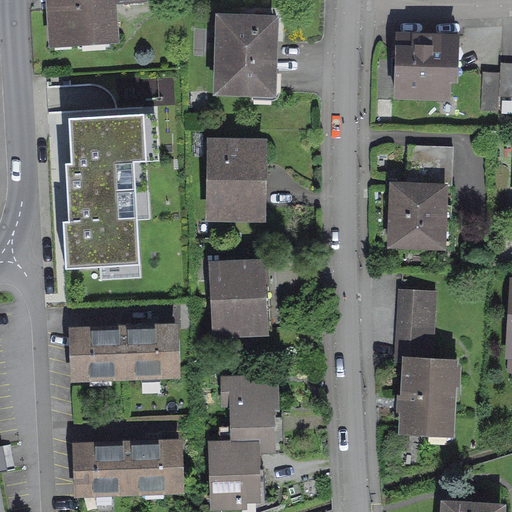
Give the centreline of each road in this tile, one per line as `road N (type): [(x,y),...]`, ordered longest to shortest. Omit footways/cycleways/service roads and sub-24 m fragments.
road 1 (residential): [(357,511),(344,248),(347,11)]
road 2 (unknown): [(90,278),(80,99),(94,73),(130,67),(146,73),(152,97),(161,242),(156,266),(136,281)]
road 3 (tertiary): [(13,0),(22,211),(0,257)]
road 4 (unknown): [(346,139),(454,140),(469,212)]
road 5 (residential): [(347,11),(511,5)]
